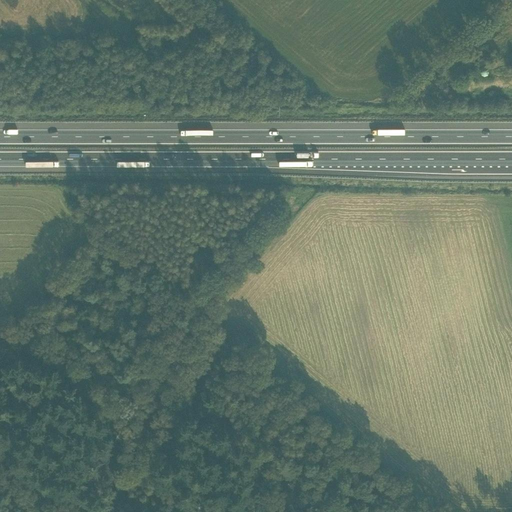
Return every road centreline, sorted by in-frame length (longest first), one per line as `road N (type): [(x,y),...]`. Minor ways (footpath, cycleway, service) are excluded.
road 1 (track): [(94,511),(136,448),(189,319),(298,195),(67,192)]
road 2 (motorway): [(511,138),(0,137)]
road 3 (motorway): [(0,159),(511,160)]
road 4 (track): [(511,3),(378,106)]
road 5 (track): [(189,319),(126,315),(61,283)]
